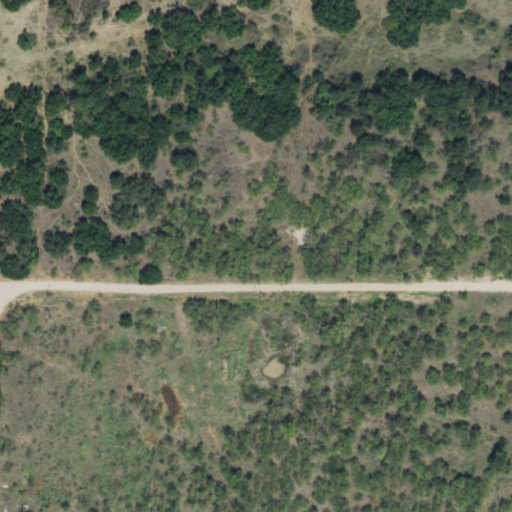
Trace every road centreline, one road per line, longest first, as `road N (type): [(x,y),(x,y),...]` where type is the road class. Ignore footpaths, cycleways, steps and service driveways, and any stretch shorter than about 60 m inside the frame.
road 1 (residential): [(0,367),(158,422),(422,427),(511,445)]
road 2 (residential): [(511,311),(0,296)]
